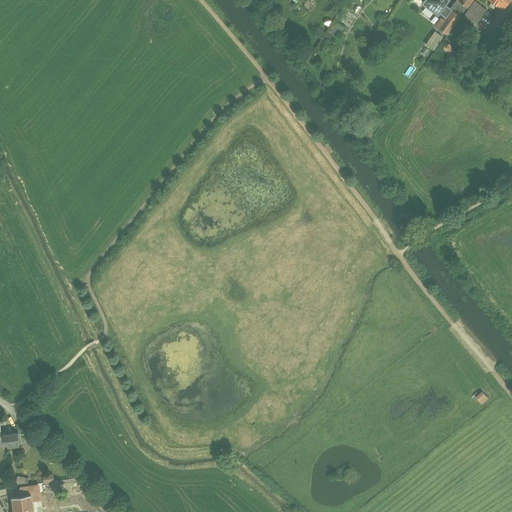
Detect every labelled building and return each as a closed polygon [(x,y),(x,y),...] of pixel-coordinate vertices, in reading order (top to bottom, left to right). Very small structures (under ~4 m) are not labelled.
[(424,0),(423,3),(439,14),(440,13),(446,4),(448,0),(424,0)] [(457,0),(452,9),(451,9),(461,16),(468,6),(460,0),(457,0)] [(509,0),(490,0),(489,2),(493,5),(495,2),(504,8),(509,0)] [(496,17),(476,1),(468,11),(488,27),(496,17)] [(452,9),(446,4),(440,13),(446,17),(451,9),(452,9)] [(446,17),(439,27),(448,34),(461,16),(451,9),(446,17)] [(431,31),(422,44),(431,50),(441,37),(431,31)] [(481,394),(474,397),(477,404),(484,400),(481,394)] [(0,443),(8,442),(7,434),(1,435),(0,424),(0,443)] [(18,433),(7,434),(8,442),(9,446),(20,445),(18,433)] [(34,511),(32,494),(13,497),(15,511),(34,511)]
